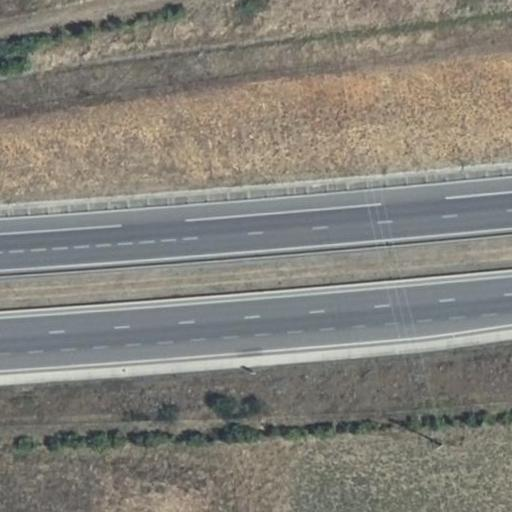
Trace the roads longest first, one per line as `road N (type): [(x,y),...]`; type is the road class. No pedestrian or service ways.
road 1 (motorway): [(0,338),(511,294)]
road 2 (motorway): [(511,209),(0,253)]
